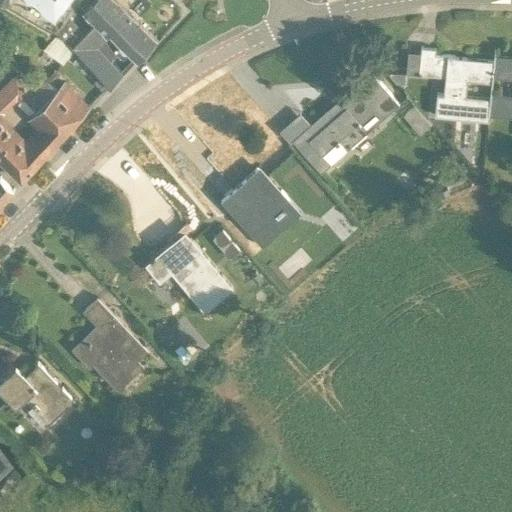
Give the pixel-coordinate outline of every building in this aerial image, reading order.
[(25,0),(53,20),(67,0),(25,0)] [(94,25),(73,46),(109,86),(110,87),(122,75),(97,48),(112,32),(138,57),(155,39),(113,0),(85,0),(79,10),(94,25)] [(422,52),(419,74),(446,77),(444,95),(437,94),(435,115),(487,120),(490,99),(466,96),(467,80),(492,82),(493,77),(492,77),(494,56),(493,62),(454,58),(455,57),(435,55),(436,49),(422,48),(422,52)] [(490,99),(487,120),(489,121),(489,115),(511,116),(511,57),(494,56),(492,77),(493,77),(511,78),(511,94),(491,93),(490,99)] [(301,147),(299,149),(320,173),(331,163),(334,161),(399,104),(371,72),(354,87),(361,95),(301,147)] [(405,83),(406,73),(388,72),(396,83),(405,83)] [(16,74),(0,89),(0,92),(14,105),(19,100),(33,116),(32,118),(39,123),(36,127),(55,144),(82,116),(81,116),(88,108),(65,87),(59,92),(45,77),(31,91),(16,74)] [(0,158),(21,180),(55,144),(36,127),(26,138),(4,115),(9,109),(14,105),(0,92),(0,158)] [(405,114),(421,133),(432,123),(416,104),(405,114)] [(257,168),(221,200),(262,246),(282,229),(272,217),(288,203),(257,168)] [(0,204),(14,190),(14,189),(13,190),(0,178),(0,204)] [(151,260),(145,265),(160,282),(172,272),(205,311),(233,287),(190,237),(194,234),(186,225),(161,246),(164,249),(155,257),(154,256),(150,260),(151,260)] [(93,331),(74,349),(92,367),(94,365),(112,385),(148,350),(98,297),(83,311),(99,328),(94,333),(93,331)] [(16,367),(0,381),(0,391),(16,408),(26,399),(48,423),(68,404),(69,404),(74,399),(39,362),(25,376),(16,367)] [(0,485),(14,473),(0,458),(0,485)]
